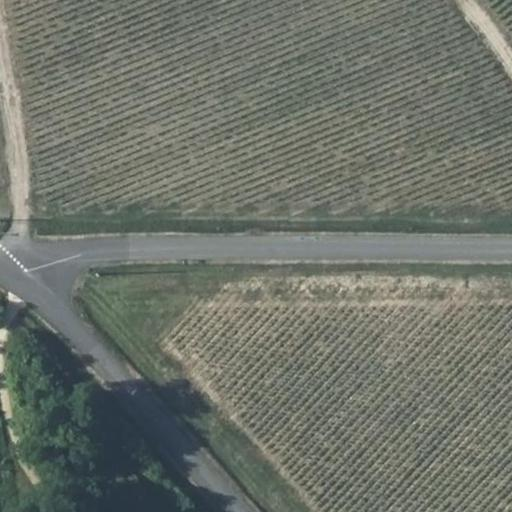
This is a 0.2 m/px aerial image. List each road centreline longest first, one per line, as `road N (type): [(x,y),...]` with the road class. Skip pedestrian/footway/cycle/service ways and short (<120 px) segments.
road 1 (residential): [(8,270),(58,253),(511,247)]
road 2 (residential): [(237,511),(58,312),(8,270)]
road 3 (track): [(8,270),(19,228),(20,165),(0,62)]
